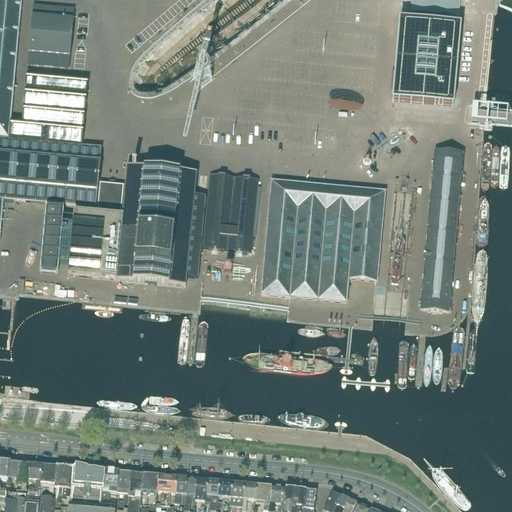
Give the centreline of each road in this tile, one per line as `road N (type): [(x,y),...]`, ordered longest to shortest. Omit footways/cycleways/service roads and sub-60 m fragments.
road 1 (primary): [(421,511),(340,473),(0,439)]
road 2 (unclassified): [(425,322),(444,323),(461,306),(473,153),(457,138),(459,119)]
road 3 (unclassified): [(182,112),(326,0)]
road 4 (unclassified): [(425,322),(413,311),(428,146)]
road 5 (unclassified): [(18,288),(196,299)]
road 6 (unclassified): [(267,155),(254,262),(207,264)]
road 7 (unclassified): [(479,0),(471,93),(459,119)]
